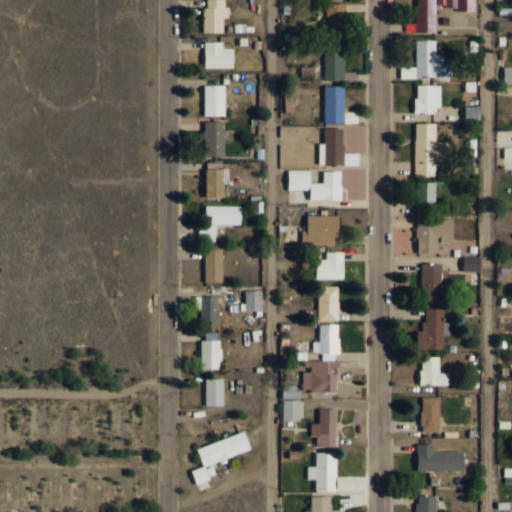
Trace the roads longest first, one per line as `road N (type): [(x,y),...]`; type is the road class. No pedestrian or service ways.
road 1 (residential): [(172,511),(165,0)]
road 2 (residential): [(382,0),(378,511)]
